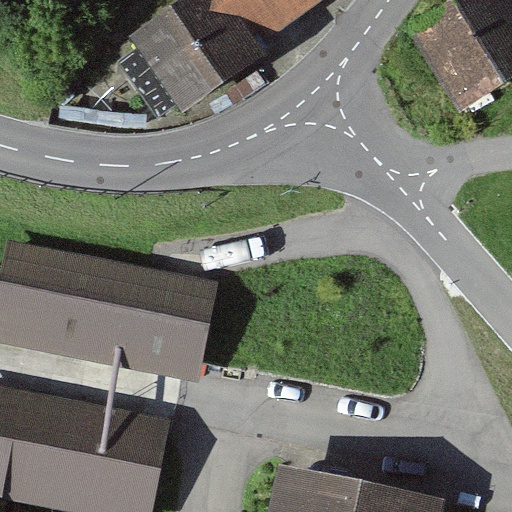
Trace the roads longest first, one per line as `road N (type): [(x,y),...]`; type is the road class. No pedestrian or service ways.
road 1 (unclassified): [(0,145),(110,165),(169,165),(255,135),(304,95)]
road 2 (residential): [(381,172),(511,320)]
road 3 (residential): [(511,153),(381,172)]
road 4 (unclassified): [(304,95),(385,0)]
